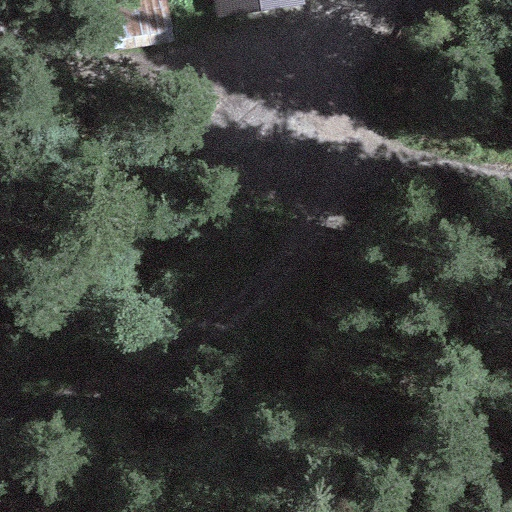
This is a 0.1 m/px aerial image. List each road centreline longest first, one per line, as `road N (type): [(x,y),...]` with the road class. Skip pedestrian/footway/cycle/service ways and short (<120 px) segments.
road 1 (track): [(0,427),(159,360),(245,304),(291,258),(324,200),(336,70),(376,0)]
road 2 (track): [(324,200),(333,306),(256,397),(4,511)]
road 3 (track): [(214,123),(336,70),(384,135),(431,160),(511,174)]
road 4 (track): [(0,196),(214,123)]
